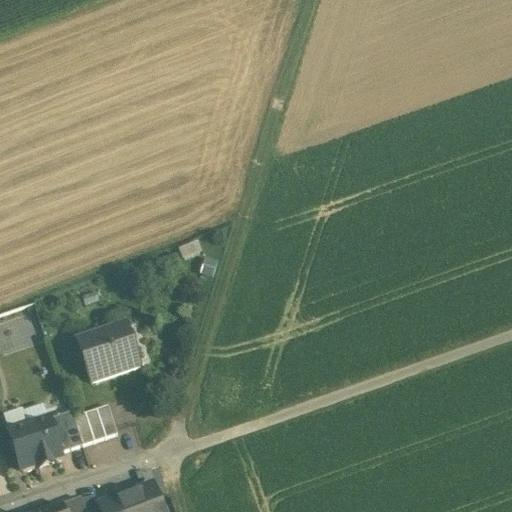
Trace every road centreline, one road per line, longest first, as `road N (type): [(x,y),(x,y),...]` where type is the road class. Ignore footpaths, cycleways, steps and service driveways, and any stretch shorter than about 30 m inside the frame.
road 1 (track): [(511,339),(183,453),(184,423),(313,0)]
road 2 (residential): [(183,453),(0,511)]
